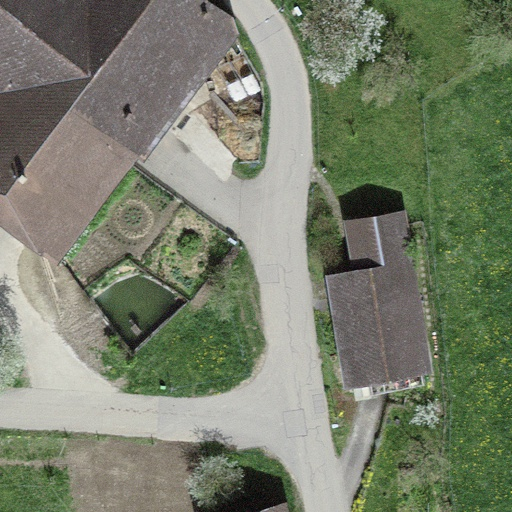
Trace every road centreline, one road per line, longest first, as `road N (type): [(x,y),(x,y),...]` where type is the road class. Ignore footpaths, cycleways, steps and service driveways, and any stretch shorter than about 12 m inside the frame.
road 1 (residential): [(226,0),(273,56),(288,123),(277,274),(301,434)]
road 2 (residential): [(301,434),(0,419)]
